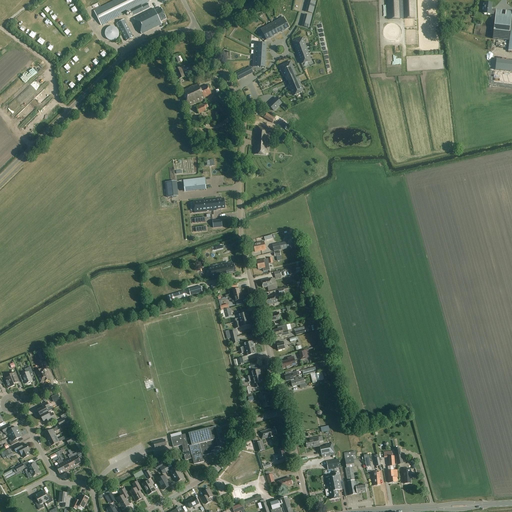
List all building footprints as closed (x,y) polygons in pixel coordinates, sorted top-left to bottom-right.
[(133,16),(149,8),(150,7),(148,3),(142,6),(141,5),(148,3),(150,2),(148,0),(115,0),(108,3),(94,10),(101,25),(122,15),(121,13),(124,11),(125,13),(131,11),(133,16)] [(316,2),(308,0),(305,13),(313,14),(316,2)] [(388,0),(389,20),(401,19),(400,0),(388,0)] [(402,0),(404,19),(415,19),(414,0),(402,0)] [(484,2),(483,14),(491,14),(495,15),(494,30),(493,30),(494,30),(493,39),(509,41),(510,32),(511,12),(511,11),(506,11),(505,15),(501,15),(502,10),(496,10),(491,10),(492,3),(484,2)] [(151,12),(135,20),(140,30),(141,30),(143,33),(158,25),(157,24),(167,19),(161,9),(156,12),(155,10),(151,12)] [(312,16),(304,14),(302,27),(309,28),(312,16)] [(288,29),(285,24),(287,24),(284,18),(277,21),(281,28),(283,27),(284,31),(288,29)] [(126,41),(133,37),(125,20),(117,23),(126,41)] [(281,32),(284,31),(283,27),(281,28),(277,21),(272,24),(277,33),(281,31),(281,32)] [(273,35),(277,33),(272,24),(267,26),(271,33),(269,34),(271,38),(274,36),(273,35)] [(267,40),(271,38),(269,34),(271,33),(267,26),(261,30),(264,36),(266,40),(267,40)] [(105,32),(105,34),(105,35),(105,36),(106,37),(106,38),(107,39),(108,40),(109,40),(110,41),(111,41),(112,41),(114,41),(115,40),(116,40),(117,39),(117,38),(118,37),(118,36),(119,35),(119,34),(119,32),(118,31),(118,30),(117,29),(116,28),(115,28),(114,27),(113,27),(112,27),(111,27),(109,27),(108,28),(107,28),(106,29),(106,30),(105,31),(105,32)] [(296,50),(305,47),(302,39),(293,42),(296,50)] [(85,46),(80,50),(84,54),(89,50),(85,46)] [(298,56),(307,53),(305,47),(296,50),(298,56)] [(307,53),(298,56),(301,64),(310,61),(307,53)] [(264,60),(264,56),(254,55),(253,61),(262,61),(262,63),(265,63),(265,60),(264,60)] [(511,72),(511,61),(496,60),(494,71),(511,72)] [(290,71),(293,69),(290,62),(281,66),(284,73),(282,73),(284,76),(291,73),(290,71)] [(185,77),(181,67),(175,70),(179,79),(185,77)] [(295,78),(294,76),(296,75),(293,69),(290,71),(291,73),(284,76),(284,78),(286,77),(288,81),(295,78)] [(296,80),(295,78),(288,81),(290,85),(288,86),(289,87),(296,84),(297,86),(300,85),(298,79),(296,80)] [(199,94),(198,90),(200,89),(200,88),(198,84),(182,91),(189,106),(196,103),(193,96),(199,94)] [(296,84),(289,87),(290,89),(291,89),(294,96),(303,92),(300,85),(297,86),(296,84)] [(198,90),(199,94),(193,96),(196,103),(205,99),(204,98),(211,95),(207,85),(200,88),(200,89),(198,90)] [(268,106),(271,108),(273,107),(275,105),(277,103),(279,101),(276,98),(268,106)] [(207,103),(195,108),(198,114),(206,111),(206,109),(208,107),(207,103)] [(264,118),(273,123),(275,119),(267,114),(264,118)] [(267,148),(269,128),(257,127),(257,132),(258,132),(258,136),(256,136),(256,141),(257,141),(257,145),(256,145),(255,155),(266,156),(267,147),(267,148)] [(185,191),(206,189),(205,178),(183,180),(185,191)] [(165,182),(167,198),(177,196),(175,181),(165,182)] [(203,200),(193,201),(194,213),(207,212),(207,211),(211,210),(211,211),(212,211),(216,211),(216,209),(225,208),(224,199),(217,199),(205,200),(203,201),(203,200)] [(222,220),(213,221),(213,228),(222,227),(222,220)] [(255,252),(262,251),(265,250),(264,242),(257,243),(257,244),(253,245),(255,252)] [(274,252),(281,250),(287,249),(286,242),(280,244),(280,243),(272,245),(274,252)] [(258,269),(263,269),(263,272),(270,270),(268,259),(263,260),(260,260),(260,261),(257,262),(258,269)] [(228,262),(208,266),(211,279),(216,278),(216,277),(220,276),(221,277),(228,275),(227,274),(235,272),(234,264),(232,265),(232,262),(228,263),(228,262)] [(265,288),(267,287),(268,291),(277,289),(275,278),(271,279),(261,281),(263,288),(265,287),(265,288)] [(184,297),(203,292),(201,286),(189,290),(186,291),(186,292),(183,293),(184,297)] [(225,296),(226,298),(228,298),(230,297),(232,297),(233,297),(242,294),(241,289),(232,291),(229,292),(229,295),(225,296)] [(279,291),(280,297),(285,296),(285,293),(289,292),(288,289),(279,291)] [(233,302),(235,302),(236,306),(243,304),(242,300),(244,300),(242,294),(233,297),(232,297),(230,297),(228,298),(229,300),(232,300),(233,302)] [(269,305),(277,303),(275,296),(265,298),(267,305),(269,304),(269,305)] [(234,323),(249,319),(247,313),(238,315),(239,318),(233,320),(234,323)] [(274,322),(281,320),(279,313),(269,315),(271,322),(273,321),(274,322)] [(249,319),(234,323),(236,329),(250,325),(249,319)] [(280,337),(284,336),(288,335),(286,325),(278,327),(278,330),(273,331),(275,337),(280,336),(280,337)] [(239,351),(254,348),(253,341),(243,344),(244,347),(239,349),(239,351)] [(278,351),(287,348),(286,342),(277,345),(278,351)] [(254,348),(239,351),(240,354),(246,353),(247,356),(256,354),(254,348)] [(290,368),(290,367),(296,365),(294,357),(288,358),(288,361),(281,363),(283,369),(287,368),(287,369),(290,368)] [(33,381),(31,378),(30,374),(33,373),(30,367),(25,370),(26,373),(22,375),(20,376),(22,382),(24,381),(26,384),(27,384),(28,384),(29,384),(30,384),(31,383),(31,382),(33,381)] [(303,376),(317,372),(315,367),(302,370),(303,376)] [(44,381),(50,379),(46,369),(42,371),(41,370),(36,372),(40,382),(44,380),(44,381)] [(247,380),(262,376),(260,370),(251,372),(252,376),(246,377),(247,380)] [(291,380),(291,381),(293,380),(293,381),(294,381),(292,373),(291,371),(285,373),(286,375),(284,375),(286,382),(291,380)] [(8,389),(15,386),(14,384),(19,382),(15,373),(10,375),(7,376),(6,379),(4,379),(8,389)] [(262,376),(247,380),(248,383),(253,381),(254,385),(263,382),(262,376)] [(292,387),(299,385),(305,384),(304,378),(299,380),(298,377),(295,378),(295,381),(294,381),(293,381),(293,380),(291,381),(291,382),(292,387)] [(264,408),(271,406),(269,395),(265,396),(264,394),(258,395),(260,401),(261,400),(264,408)] [(38,411),(40,416),(48,412),(53,409),(52,407),(50,408),(47,402),(42,405),(40,406),(42,409),(38,411)] [(47,419),(49,422),(56,419),(53,413),(49,415),(48,412),(40,416),(43,421),(47,419)] [(44,435),(47,441),(56,436),(54,432),(57,431),(60,430),(58,426),(56,427),(56,428),(44,435)] [(10,437),(19,432),(16,427),(5,433),(6,436),(8,434),(10,437)] [(218,447),(216,440),(219,439),(216,427),(171,438),(173,448),(182,445),(183,450),(183,451),(185,461),(192,459),(194,465),(204,462),(203,456),(212,454),(212,451),(215,450),(215,448),(218,447)] [(276,433),(275,429),(270,431),(270,429),(260,432),(262,439),(269,437),(269,438),(274,437),(273,435),(275,435),(275,434),(276,433)] [(19,432),(10,437),(11,440),(9,441),(11,446),(18,442),(17,440),(21,437),(19,432)] [(56,436),(47,441),(50,447),(65,440),(64,437),(58,440),(56,436)] [(66,440),(69,444),(75,441),(78,439),(76,436),(73,437),(73,436),(66,440)] [(313,448),(320,446),(318,437),(309,439),(309,440),(305,441),(307,448),(313,447),(313,448)] [(153,442),(155,448),(167,445),(165,439),(153,442)] [(22,447),(21,444),(13,448),(16,453),(19,451),(22,456),(22,455),(24,458),(30,455),(28,452),(30,451),(27,445),(22,447)] [(326,447),(320,448),(322,456),(334,453),(332,444),(326,445),(326,447)] [(395,449),(396,454),(398,465),(403,464),(401,453),(400,450),(400,448),(398,449),(395,449)] [(278,461),(283,460),(282,457),(285,457),(283,449),(278,450),(280,457),(277,457),(278,461)] [(388,458),(389,466),(395,466),(394,456),(392,456),(392,451),(384,452),(384,458),(388,458)] [(72,453),(70,455),(77,467),(79,466),(78,465),(82,463),(81,462),(85,461),(81,453),(77,455),(74,457),(72,453)] [(344,455),(346,468),(345,468),(348,482),(347,482),(349,496),(366,493),(365,485),(365,484),(358,485),(358,481),(354,482),(353,473),(352,467),(354,467),(353,460),(356,459),(355,453),(344,455)] [(75,468),(77,467),(70,455),(68,456),(70,459),(67,461),(71,469),(74,467),(75,468)] [(71,469),(67,461),(63,463),(60,456),(58,457),(59,460),(66,473),(68,472),(68,471),(71,469)] [(156,470),(160,468),(163,474),(170,470),(169,468),(172,466),(169,462),(167,459),(161,462),(154,466),(156,470)] [(328,470),(340,468),(339,459),(327,461),(328,470)] [(64,474),(66,473),(59,460),(57,461),(59,465),(56,467),(60,475),(64,473),(64,474)] [(28,478),(33,476),(33,477),(40,473),(37,468),(38,468),(35,463),(30,466),(27,467),(29,471),(25,473),(28,478)] [(397,482),(397,478),(397,477),(394,477),(394,471),(393,470),(393,466),(388,466),(388,471),(387,471),(389,483),(397,482)] [(176,483),(184,478),(178,467),(170,471),(176,483)] [(411,484),(411,478),(412,478),(411,468),(402,469),(403,478),(404,478),(404,484),(411,484)] [(333,484),(340,482),(339,475),(338,472),(333,473),(333,476),(325,478),(328,489),(334,488),(333,484)] [(373,486),(380,485),(380,479),(381,479),(380,472),(372,473),(373,486)] [(163,490),(170,486),(165,476),(157,480),(163,490)] [(279,489),(292,485),(290,478),(277,482),(279,489)] [(148,495),(155,491),(152,485),(153,485),(150,480),(143,485),(148,495)] [(136,502),(143,498),(139,491),(142,490),(137,482),(133,484),(135,489),(130,492),(136,502)] [(334,488),(328,489),(328,490),(328,489),(330,500),(339,498),(337,491),(342,490),(340,482),(333,484),(334,488)] [(123,510),(130,506),(126,499),(129,497),(124,489),(120,492),(122,496),(117,499),(123,510)] [(206,505),(211,502),(209,498),(213,496),(209,489),(203,492),(205,496),(202,498),(206,505)] [(39,493),(44,503),(47,501),(48,504),(53,502),(50,496),(47,497),(44,491),(39,493)] [(42,504),(44,503),(39,493),(35,496),(38,502),(35,503),(39,510),(44,508),(42,504)] [(69,508),(70,498),(67,498),(67,494),(60,493),(59,503),(63,503),(62,507),(69,508)] [(107,496),(112,503),(116,501),(111,493),(107,496)] [(76,500),(72,507),(76,509),(78,506),(84,508),(85,506),(86,507),(87,507),(88,505),(87,503),(86,503),(88,499),(81,495),(78,502),(76,500)] [(197,501),(195,497),(186,502),(190,509),(199,504),(199,506),(202,504),(199,499),(197,501)] [(291,511),(287,498),(270,503),(272,510),(271,511),(291,511)] [(232,507),(233,511),(238,511),(244,510),(242,504),(242,503),(232,507)]
